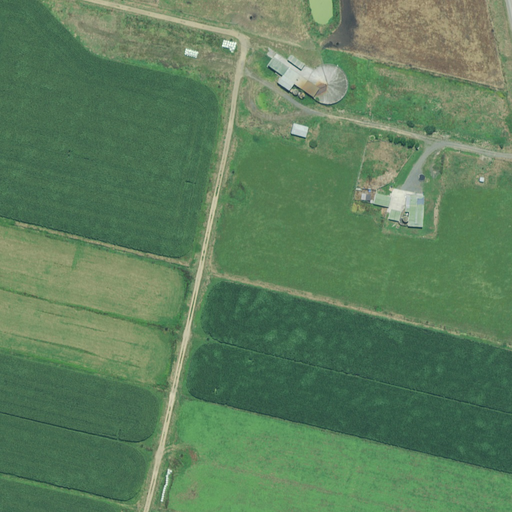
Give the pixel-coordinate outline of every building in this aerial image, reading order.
[(305,65),(292,56),(289,61),(301,70),(305,65)] [(309,81),(274,58),(268,66),(283,76),(278,83),(302,99),(306,92),(314,97),(316,100),(319,101),(322,103),(325,104),(328,104),(332,103),(335,102),(338,101),(340,99),(343,97),(345,94),(346,91),(347,88),(347,84),(347,81),(346,78),(344,75),(342,72),(340,70),(337,68),(334,67),(331,66),(328,66),(324,66),(321,67),(318,69),(316,71),(313,73),(311,76),(310,79),(309,81)] [(309,127),(294,124),(292,134),(306,138),(309,127)] [(391,197),(376,194),(375,204),(389,207),(391,197)] [(407,196),(406,212),(406,215),(403,215),(402,226),(416,227),(422,227),(424,197),(407,196)] [(401,212),(392,210),(390,219),(399,221),(401,212)]
